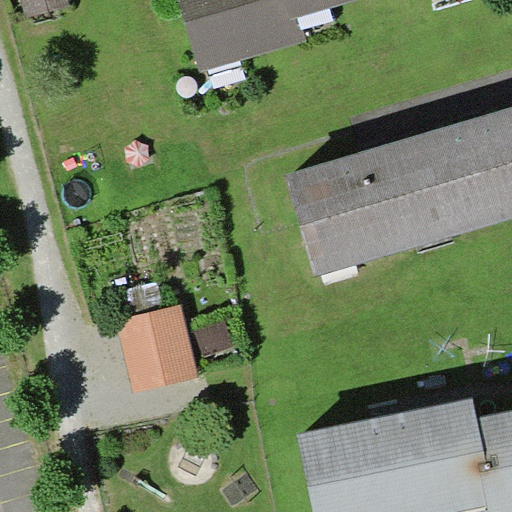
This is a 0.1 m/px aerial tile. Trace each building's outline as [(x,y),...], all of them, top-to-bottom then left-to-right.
[(67,0),(21,0),(26,16),(69,4),(67,0)] [(292,19),(285,0),(179,0),(202,71),(308,42),(303,29),(301,29),(297,17),(292,19)] [(285,0),(292,19),(297,17),(329,8),(355,0),(285,0)] [(334,20),(329,8),(297,17),(301,29),(303,29),(334,20)] [(511,106),(423,132),(453,234),(511,216),(511,106)] [(453,234),(423,132),(286,174),(316,275),(453,234)] [(118,320),(135,391),(198,376),(181,305),(118,320)] [(226,321),(194,331),(201,355),(234,346),(226,321)] [(489,471),(479,417),(475,398),(298,434),(313,511),(457,511),(488,506),(481,472),(489,471)] [(481,472),(488,506),(489,511),(511,511),(511,410),(479,417),(489,471),(481,472)]
